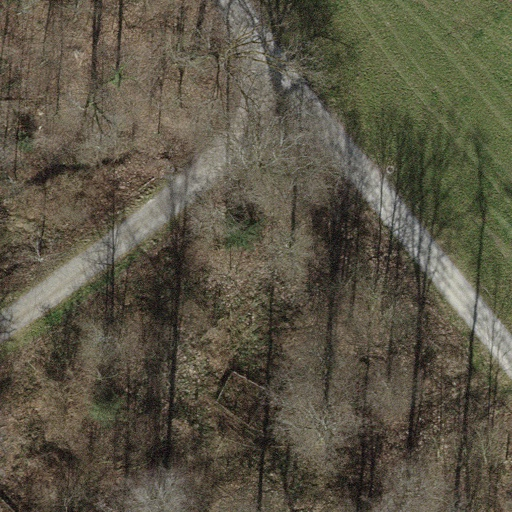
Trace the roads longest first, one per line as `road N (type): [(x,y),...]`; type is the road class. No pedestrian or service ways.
road 1 (track): [(0,330),(307,107)]
road 2 (track): [(307,107),(511,353)]
road 3 (track): [(233,0),(307,107)]
